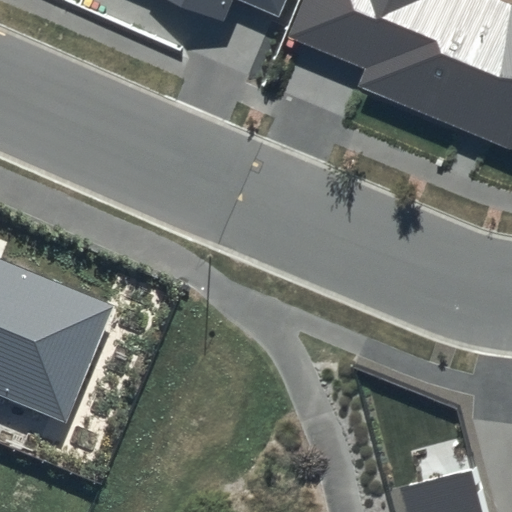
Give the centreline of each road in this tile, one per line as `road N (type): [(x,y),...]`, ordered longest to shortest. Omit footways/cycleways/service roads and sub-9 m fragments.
road 1 (residential): [(206,175),(465,291),(511,297)]
road 2 (residential): [(206,175),(0,88)]
